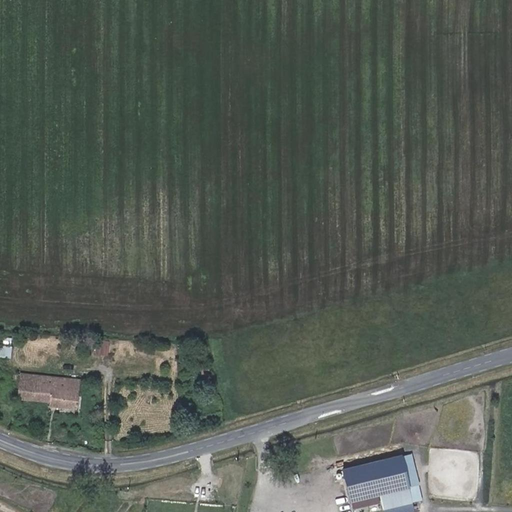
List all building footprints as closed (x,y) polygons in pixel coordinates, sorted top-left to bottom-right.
[(108,342),(97,341),(95,353),(107,355),(108,342)] [(21,373),(19,398),(50,403),(52,376),(21,373)] [(78,409),(79,396),(78,396),(79,389),(68,388),(68,378),(52,376),(50,403),(50,407),(78,409)] [(79,389),(79,379),(68,378),(68,388),(79,389)] [(408,456),(349,470),(356,504),(375,499),(377,507),(385,505),(383,497),(385,497),(415,490),(409,462),(412,461),(412,458),(408,459),(408,456)] [(415,490),(385,497),(389,511),(418,504),(415,490)]
